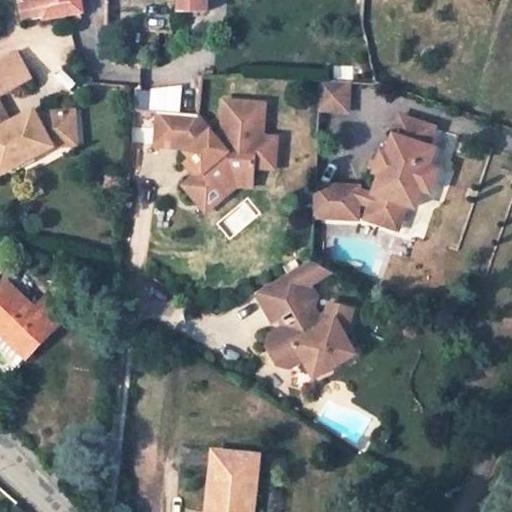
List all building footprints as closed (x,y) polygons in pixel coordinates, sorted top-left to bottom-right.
[(14,0),(7,0),(10,10),(16,9),(14,0)] [(43,7),(80,1),(79,0),(18,0),(23,21),(44,17),(43,7)] [(182,0),(182,9),(209,10),(208,0),(182,0)] [(43,7),(44,17),(67,13),(82,11),(80,1),(43,7)] [(82,11),(67,13),(69,31),(83,19),(82,11)] [(0,95),(34,77),(19,51),(0,61),(0,95)] [(351,78),(322,77),(320,106),(349,108),(351,78)] [(199,113),(159,110),(156,141),(181,143),(196,160),(198,172),(186,183),(198,196),(215,182),(220,187),(235,174),(253,175),(254,163),(274,165),(276,135),(263,134),(265,102),(225,99),(223,131),(219,130),(216,133),(199,113)] [(27,125),(22,116),(12,121),(0,100),(0,172),(0,173),(32,157),(35,156),(31,149),(48,140),(76,138),(76,112),(50,112),(37,119),(27,125)] [(33,111),(22,116),(27,125),(37,119),(33,111)] [(372,201),(367,214),(391,223),(400,199),(415,204),(435,148),(428,145),(435,126),(402,115),(389,151),(384,150),(378,169),(382,170),(375,192),(372,201)] [(31,149),(35,156),(76,146),(76,138),(48,140),(31,149)] [(215,182),(198,196),(210,210),(237,182),(252,183),(253,175),(235,174),(220,187),(215,182)] [(360,184),(315,181),(313,213),(358,216),(359,196),(360,186),(360,184)] [(360,186),(359,196),(372,201),(375,192),(360,186)] [(309,283),(330,270),(310,258),(256,292),(274,321),(281,317),(286,325),(272,334),(270,347),(280,363),(293,367),(307,358),(313,354),(325,372),(358,351),(346,331),(349,330),(351,307),(327,304),(326,315),(315,322),(308,310),(315,306),(317,296),(309,283)] [(8,282),(0,290),(0,346),(21,367),(66,316),(47,298),(37,309),(8,282)] [(307,358),(318,376),(325,372),(313,354),(307,358)] [(217,450),(210,511),(257,511),(264,455),(217,450)]
